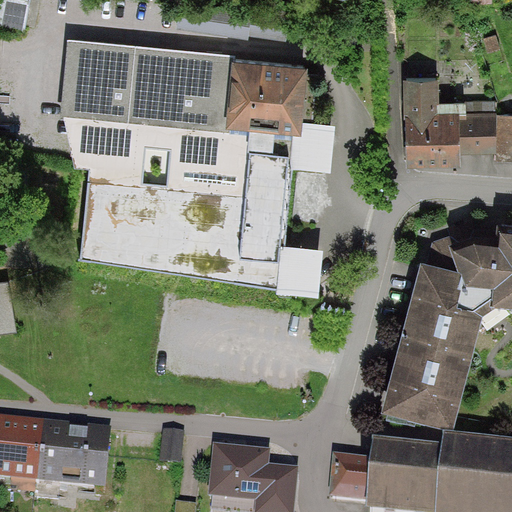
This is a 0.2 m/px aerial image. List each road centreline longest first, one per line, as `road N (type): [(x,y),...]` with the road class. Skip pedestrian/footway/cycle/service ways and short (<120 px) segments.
road 1 (residential): [(321,438),(0,409)]
road 2 (residential): [(399,186),(321,438)]
road 3 (residential): [(399,186),(386,0)]
